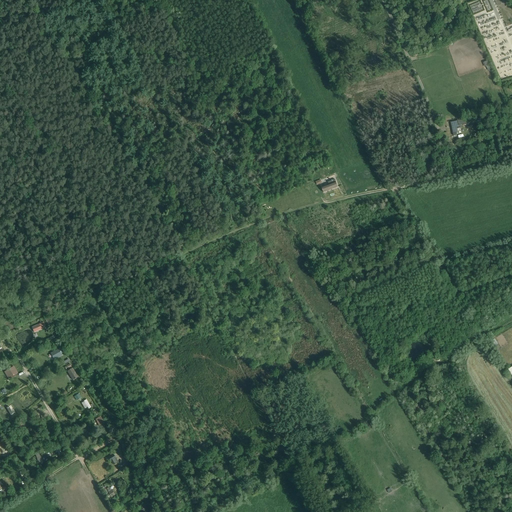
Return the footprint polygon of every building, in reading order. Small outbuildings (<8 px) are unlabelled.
[(458,120),(450,122),(454,135),(457,135),(456,132),(458,131),(457,128),(460,128),(460,124),(459,124),(458,120)] [(335,180),(328,182),(329,185),(322,188),(324,193),(338,187),(336,183),(335,180)] [(43,323),(32,327),(34,333),(45,328),(43,323)] [(494,347),(499,343),(496,338),(491,341),(494,347)] [(58,349),(51,353),(54,360),(62,356),(58,349)] [(14,366),(4,372),(9,379),(18,374),(14,366)] [(67,372),(73,381),(78,377),(72,368),(67,372)] [(14,411),(10,405),(8,407),(6,409),(11,415),(13,414),(12,413),(14,411)] [(96,417),(95,416),(94,417),(100,426),(104,423),(99,415),(96,417)] [(38,449),(39,454),(36,455),(38,464),(43,463),(42,457),(44,456),(42,448),(38,449)] [(276,461),(283,458),(282,455),(283,455),(282,452),(280,453),(273,456),(276,461)] [(111,498),(115,495),(112,490),(111,490),(109,487),(106,489),(108,492),(109,494),(107,495),(108,498),(111,497),(111,498)] [(210,505),(206,499),(204,500),(203,498),(200,499),(204,508),(207,506),(210,505)]
